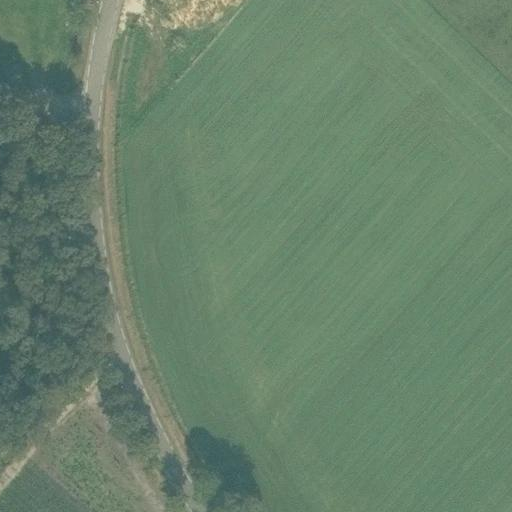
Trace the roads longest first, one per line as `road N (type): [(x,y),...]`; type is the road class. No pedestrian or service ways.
road 1 (tertiary): [(203,511),(122,375),(81,210),(75,121)]
road 2 (tertiary): [(75,121),(99,0)]
